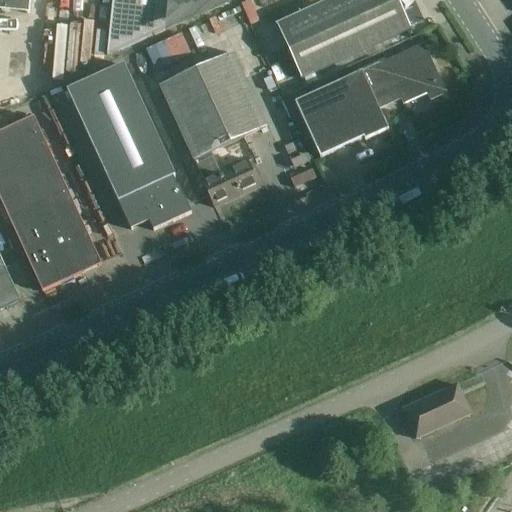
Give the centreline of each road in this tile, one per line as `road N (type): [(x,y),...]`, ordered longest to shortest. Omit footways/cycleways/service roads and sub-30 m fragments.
road 1 (unclassified): [(0,367),(387,188),(511,117)]
road 2 (tertiary): [(511,322),(104,511)]
